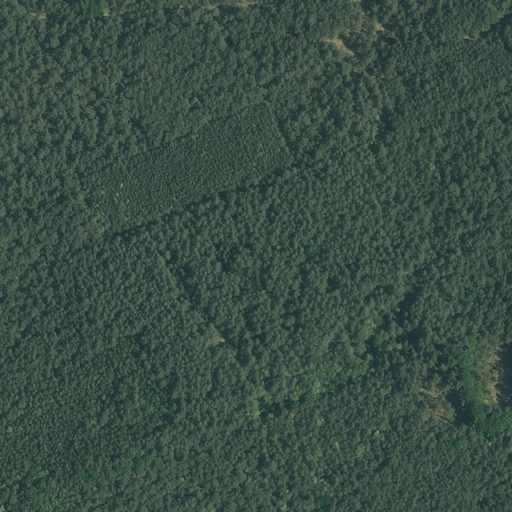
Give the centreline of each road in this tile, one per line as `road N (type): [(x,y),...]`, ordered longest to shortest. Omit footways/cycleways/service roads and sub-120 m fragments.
road 1 (track): [(281,0),(42,18),(18,0)]
road 2 (track): [(10,0),(38,22),(226,14)]
